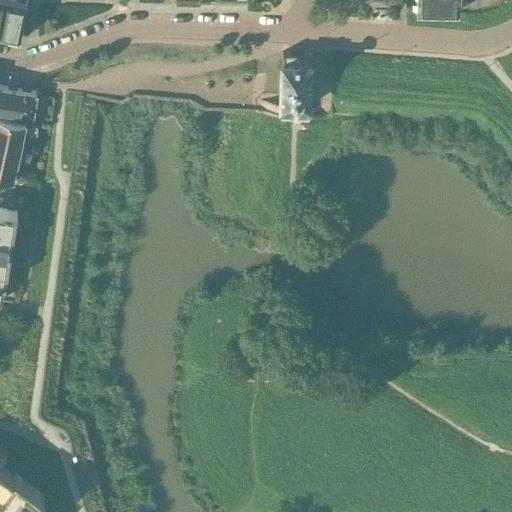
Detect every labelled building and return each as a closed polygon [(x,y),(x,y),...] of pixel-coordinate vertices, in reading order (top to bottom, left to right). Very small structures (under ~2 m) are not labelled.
[(0,0),(0,30),(19,35),(26,0),(0,0)] [(416,0),(416,8),(459,9),(458,0),(416,0)] [(282,61),(280,101),(280,102),(297,103),(309,103),(311,62),(299,62),(282,61)] [(32,115),(36,91),(0,83),(0,108),(14,111),(13,116),(24,118),(25,114),(32,115)] [(0,108),(0,174),(13,178),(25,118),(24,118),(13,116),(14,111),(0,108)] [(13,178),(0,174),(0,205),(12,208),(19,179),(13,178)] [(12,208),(0,205),(0,297),(1,298),(4,281),(5,281),(17,209),(12,208)] [(302,255),(308,255),(308,252),(302,252),(287,252),(265,251),(265,246),(262,246),(262,250),(246,249),(246,253),(250,253),(261,253),(261,254),(277,254),(302,255)] [(7,469),(5,468),(5,469),(0,465),(0,511),(41,511),(44,510),(45,511),(45,510),(45,508),(44,508),(42,495),(43,494),(43,493),(33,487),(34,486),(33,485),(32,486),(24,480),(25,479),(24,478),(23,479),(16,474),(16,473),(15,472),(13,475),(6,470),(7,469)]
